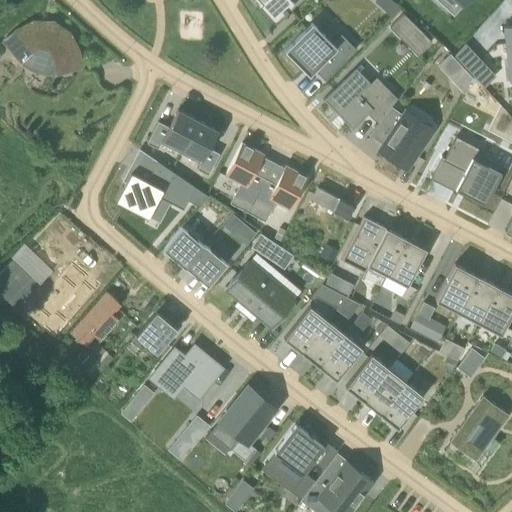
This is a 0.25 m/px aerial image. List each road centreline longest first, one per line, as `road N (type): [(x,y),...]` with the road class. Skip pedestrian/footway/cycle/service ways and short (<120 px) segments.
road 1 (residential): [(448,511),(236,345),(87,212),(153,70)]
road 2 (residential): [(342,170),(153,70)]
road 3 (residential): [(222,0),(278,90),(342,170)]
road 4 (residential): [(511,260),(342,170)]
